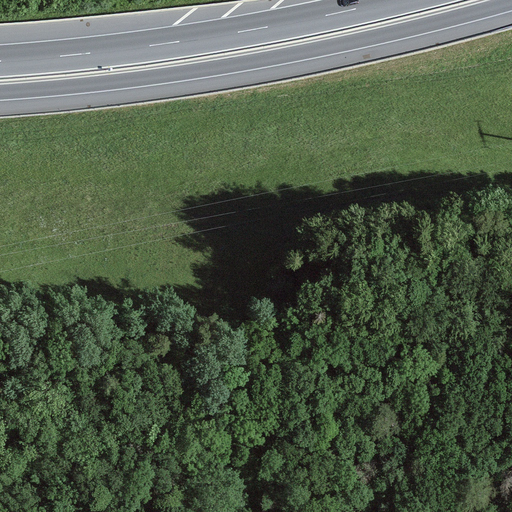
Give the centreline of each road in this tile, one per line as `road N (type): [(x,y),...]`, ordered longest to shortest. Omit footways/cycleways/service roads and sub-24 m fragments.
road 1 (trunk): [(0,92),(259,60),(511,2)]
road 2 (trunk): [(394,0),(164,43),(0,61)]
